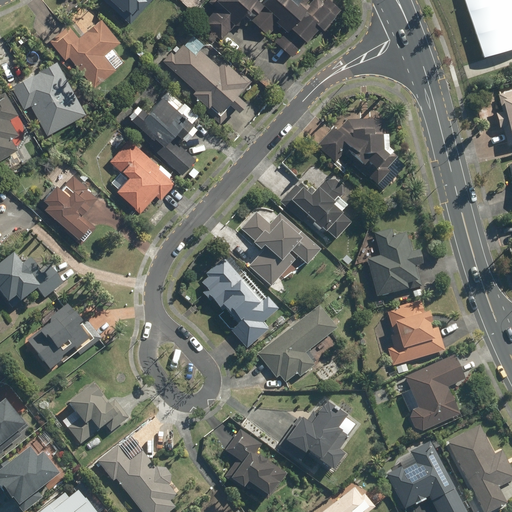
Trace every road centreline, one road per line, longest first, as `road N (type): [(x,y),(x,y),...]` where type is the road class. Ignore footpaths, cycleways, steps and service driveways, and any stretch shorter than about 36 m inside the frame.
road 1 (residential): [(155,315),(157,274),(180,235),(322,84),(411,33)]
road 2 (secondary): [(501,335),(411,33)]
road 3 (residential): [(155,315),(209,367),(212,384),(198,402),(177,399),(151,361),(154,328)]
